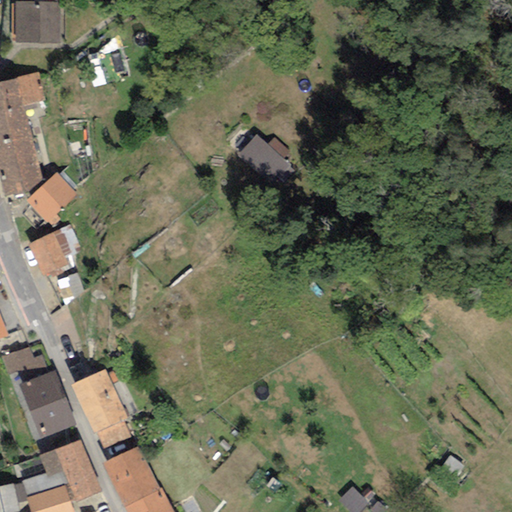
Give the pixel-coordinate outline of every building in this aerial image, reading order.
[(60,44),(60,2),(16,1),(16,4),(10,4),(11,41),(16,41),(15,43),(60,44)] [(0,126),(26,120),(23,106),(44,100),(38,73),(16,77),(16,79),(0,83),(0,126)] [(26,120),(0,126),(0,179),(5,197),(34,193),(42,185),(26,120)] [(259,133),(234,158),(275,201),(301,177),(259,133)] [(26,201),(52,227),(60,220),(55,216),(76,195),(56,173),(42,185),(34,193),(26,201)] [(68,227),(27,245),(41,277),(49,273),(52,278),(62,273),(60,269),(67,266),(63,257),(78,250),(68,227)] [(18,385),(49,374),(41,355),(33,358),(29,347),(2,357),(13,386),(18,385)] [(105,370),(70,386),(96,432),(122,420),(127,418),(105,370)] [(77,425),(53,372),(49,374),(18,385),(40,438),(77,425)] [(130,438),(122,420),(96,432),(102,450),(130,438)] [(64,487),(71,505),(100,492),(80,440),(54,451),(68,485),(64,487)] [(124,507),(159,489),(136,448),(103,463),(124,507)] [(68,485),(54,451),(38,456),(45,474),(20,482),(26,498),(64,487),(68,485)] [(12,484),(0,486),(0,511),(17,511),(18,511),(12,484)] [(26,498),(30,511),(73,511),(71,505),(64,487),(26,498)] [(124,507),(126,511),(173,511),(161,488),(159,489),(124,507)]
